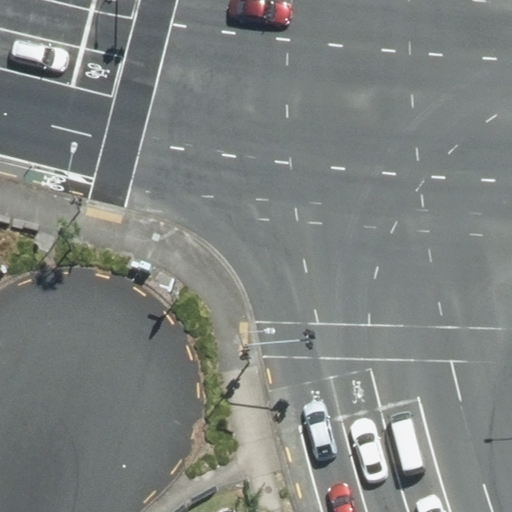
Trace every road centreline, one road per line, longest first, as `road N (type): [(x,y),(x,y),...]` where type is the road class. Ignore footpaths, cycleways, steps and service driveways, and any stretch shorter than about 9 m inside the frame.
road 1 (secondary): [(415,511),(363,415),(287,107)]
road 2 (secondary): [(432,123),(488,511)]
road 3 (primary): [(287,107),(0,38)]
road 4 (primary): [(432,123),(287,107)]
road 5 (unclassified): [(15,511),(70,381)]
road 6 (secondary): [(436,0),(432,123)]
